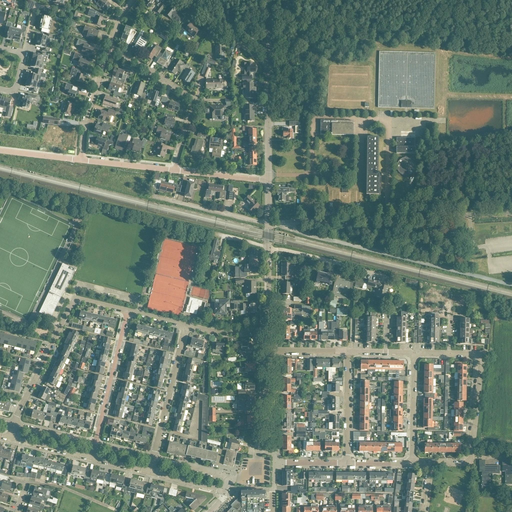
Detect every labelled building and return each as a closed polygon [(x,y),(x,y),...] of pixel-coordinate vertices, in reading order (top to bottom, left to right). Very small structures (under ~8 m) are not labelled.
[(14,5),(15,0),(2,0),(2,1),(9,4),(8,7),(14,9),(15,6),(14,5)] [(111,5),(107,2),(104,0),(100,0),(99,0),(95,0),(95,1),(95,3),(97,4),(96,5),(100,8),(101,7),(106,11),(111,5)] [(148,0),(145,5),(149,8),(155,1),(159,4),(157,6),(159,7),(156,11),(159,14),(165,6),(160,3),(162,0),(148,0)] [(171,6),(168,10),(164,14),(179,25),(185,17),(182,15),(181,16),(176,12),(177,11),(171,6)] [(103,15),(99,12),(98,11),(98,12),(90,9),(88,16),(96,19),(94,25),(100,27),(102,21),(103,21),(104,18),(102,18),(103,15)] [(41,25),(40,29),(42,29),(41,32),(47,34),(48,34),(52,19),(43,17),(42,21),(41,21),(40,25),(41,25)] [(13,40),(16,29),(11,27),(12,24),(7,22),(5,32),(8,33),(6,39),(13,40)] [(191,23),(186,29),(184,26),(179,32),(182,35),(185,31),(193,37),(199,30),(198,30),(190,24),(191,23)] [(25,37),(27,27),(22,26),(21,30),(16,29),(13,40),(20,42),(21,36),(25,37)] [(97,38),(98,35),(99,32),(85,27),(83,33),(88,35),(87,38),(94,40),(95,37),(97,38)] [(136,33),(131,29),(132,28),(128,27),(127,27),(126,27),(125,28),(125,29),(124,32),(123,35),(122,38),(121,39),(122,39),(122,40),(123,41),(125,42),(124,43),(128,45),(136,33)] [(135,40),(133,43),(137,45),(134,49),(137,50),(137,49),(141,51),(142,49),(143,49),(145,45),(147,42),(141,38),(143,35),(140,33),(135,40)] [(54,40),(55,36),(48,34),(47,34),(46,36),(38,35),(37,40),(48,43),(49,44),(50,39),(54,40)] [(47,49),(48,43),(37,40),(35,46),(43,48),(42,51),(48,52),(49,49),(47,49)] [(78,45),(77,46),(79,46),(84,48),(82,52),(87,53),(91,55),(94,48),(90,47),(86,46),(87,42),(81,40),(79,40),(78,45)] [(155,53),(158,55),(162,48),(157,45),(154,50),(150,48),(145,56),(151,60),(155,53)] [(225,46),(216,46),(216,60),(224,60),(224,52),(225,52),(225,46)] [(160,57),(159,59),(156,63),(163,67),(164,67),(167,69),(170,63),(168,62),(173,54),(166,50),(161,57),(160,57)] [(379,51),(378,108),(434,109),(436,53),(379,51)] [(46,53),(40,52),(39,55),(34,54),(32,60),(42,63),(44,56),(45,56),(46,53)] [(89,62),(88,61),(84,60),(85,56),(75,53),(73,61),(79,63),(78,67),(87,70),(89,62)] [(44,63),(42,63),(32,60),(30,67),(36,69),(35,72),(41,73),(44,63)] [(176,60),(169,71),(175,75),(179,69),(182,71),(183,69),(185,66),(176,60)] [(186,71),(181,79),(188,83),(191,79),(194,74),(187,70),(190,65),(187,64),(187,63),(185,66),(183,69),(186,71)] [(255,72),(255,65),(252,65),(252,64),(248,64),(248,76),(242,76),(242,80),(251,80),(251,76),(251,72),(255,72)] [(84,76),(83,75),(78,74),(79,70),(73,68),(70,75),(77,77),(75,81),(82,83),(84,76)] [(123,75),(124,71),(115,68),(112,76),(117,78),(116,80),(119,81),(124,83),(127,76),(123,75)] [(42,73),(41,73),(35,72),(34,75),(29,73),(27,80),(38,83),(40,83),(41,78),(45,79),(46,74),(42,73)] [(36,89),(38,83),(27,80),(25,87),(31,88),(30,92),(36,93),(37,89),(36,89)] [(222,80),(206,81),(206,88),(222,88),(226,88),(225,80),(222,81),(222,80)] [(122,89),(124,83),(119,81),(117,85),(111,83),(108,90),(118,93),(119,88),(122,89)] [(137,82),(135,87),(133,94),(141,96),(140,100),(144,101),(146,95),(142,93),(145,85),(137,82)] [(78,95),(79,92),(80,89),(67,84),(65,90),(69,92),(68,95),(75,97),(76,94),(78,95)] [(253,84),(248,84),(243,84),(243,89),(246,89),(246,99),(255,99),(255,89),(253,89),(253,84)] [(150,94),(149,95),(149,97),(148,100),(152,101),(151,105),(158,107),(160,100),(156,99),(158,93),(151,91),(150,94)] [(37,96),(27,94),(27,97),(23,96),(22,102),(23,103),(22,108),(28,110),(30,104),(32,99),(36,100),(37,96)] [(118,100),(110,97),(106,96),(103,104),(115,108),(118,100)] [(162,96),(161,101),(161,102),(169,104),(168,109),(178,112),(180,105),(167,101),(168,98),(162,96)] [(3,109),(2,111),(6,112),(5,117),(10,118),(13,107),(10,107),(11,101),(5,99),(3,109)] [(74,105),(69,103),(66,102),(62,114),(67,116),(68,115),(70,116),(72,112),(72,113),(74,109),(73,108),(74,105)] [(225,118),(225,106),(209,106),(209,109),(206,109),(206,110),(206,114),(209,114),(209,120),(215,120),(215,116),(221,116),(221,118),(221,119),(222,120),(223,120),(224,120),(225,119),(225,118)] [(253,106),(248,106),(244,106),(244,110),(245,110),(245,117),(247,117),(247,122),(252,122),(252,121),(254,121),(253,114),(253,112),(256,112),(256,106),(253,106)] [(116,112),(114,111),(109,110),(108,113),(101,111),(98,119),(109,123),(112,116),(114,117),(116,112)] [(171,115),(166,114),(164,114),(163,119),(165,120),(163,125),(173,128),(175,120),(170,119),(171,115)] [(60,120),(43,118),(42,124),(51,125),(59,126),(60,120)] [(353,121),(320,120),(320,124),(320,135),(330,135),(332,135),(353,135),(353,124),(353,121)] [(110,126),(108,125),(103,123),(102,127),(96,125),(94,133),(102,136),(104,131),(108,132),(110,126)] [(166,130),(161,128),(157,127),(156,133),(160,135),(159,139),(169,142),(171,135),(165,133),(166,130)] [(248,127),(243,127),(243,131),(246,131),(246,133),(248,133),(248,137),(256,137),(256,129),(248,130),(248,127)] [(60,130),(59,137),(63,138),(63,137),(69,138),(70,131),(60,130)] [(287,137),(287,138),(292,138),(293,130),(287,130),(287,132),(283,132),(283,137),(287,137)] [(128,146),(130,141),(131,136),(129,135),(126,134),(125,135),(119,134),(115,148),(123,151),(125,145),(128,146)] [(113,146),(114,143),(95,136),(93,141),(92,141),(91,144),(95,145),(103,148),(103,150),(107,151),(109,145),(111,145),(113,146)] [(381,195),(382,172),(378,172),(378,138),(374,137),(374,136),(370,136),(370,137),(367,137),(366,195),(381,195)] [(63,138),(61,147),(69,148),(70,138),(69,138),(63,137),(63,138)] [(256,145),(256,137),(248,137),(248,142),(244,142),(244,148),(253,147),(253,145),(256,145)] [(212,157),(220,158),(223,139),(210,138),(209,149),(213,150),(212,157)] [(396,138),(396,147),(396,154),(415,154),(415,147),(415,138),(396,138)] [(140,153),(143,142),(134,139),(132,144),(134,145),(132,151),(140,153)] [(203,142),(201,141),(196,140),(193,150),(192,149),(191,153),(201,156),(203,152),(200,151),(203,142)] [(164,158),(167,149),(164,148),(165,145),(158,143),(157,146),(158,146),(155,155),(164,158)] [(256,153),(254,153),(254,149),(243,149),(243,152),(248,152),(248,157),(246,157),(246,160),(256,160),(256,153)] [(404,158),(403,158),(401,159),(400,160),(399,161),(398,162),(398,163),(397,164),(397,165),(397,167),(397,169),(398,170),(398,171),(400,173),(401,174),(402,175),(403,175),(404,176),(406,176),(407,176),(408,175),(410,175),(411,174),(412,173),(413,172),(414,170),(415,167),(415,165),(414,164),(414,162),(412,160),(411,159),(409,159),(408,158),(406,158),(405,158),(404,158)] [(154,180),(152,189),(156,190),(159,190),(166,192),(168,183),(157,180),(155,180),(154,180)] [(181,186),(180,192),(185,194),(184,197),(191,198),(195,184),(188,182),(187,188),(181,186)] [(168,183),(166,192),(173,194),(175,188),(177,188),(176,192),(180,192),(181,186),(168,183)] [(278,191),(278,196),(279,196),(279,201),(288,201),(288,196),(286,196),(286,193),(289,193),(289,188),(291,188),(291,184),(286,184),(286,188),(281,188),(281,191),(278,191)] [(205,190),(204,198),(207,198),(211,199),(211,196),(215,197),(215,192),(216,186),(209,185),(208,191),(205,190)] [(216,186),(215,192),(219,193),(218,199),(225,200),(226,192),(223,192),(223,187),(216,186)] [(257,208),(259,206),(255,202),(254,202),(248,196),(245,200),(251,206),(248,209),(252,213),(253,213),(254,214),(257,210),(257,209),(258,208),(257,208)] [(208,250),(207,255),(215,257),(214,260),(219,261),(219,258),(221,253),(216,252),(219,241),(214,240),(213,245),(210,244),(209,249),(209,250),(208,250)] [(291,276),(291,264),(282,264),(282,276),(285,276),(285,280),(293,280),(293,276),(291,276)] [(239,268),(234,268),(234,278),(246,278),(248,277),(248,273),(251,273),(258,273),(258,267),(250,268),(250,265),(244,265),(239,265),(239,268)] [(63,290),(63,291),(69,280),(74,271),(74,270),(70,268),(70,269),(65,266),(53,290),(51,289),(39,313),(42,314),(43,314),(44,315),(51,318),(63,293),(62,293),(63,290)] [(318,272),(317,277),(316,283),(328,286),(331,277),(332,272),(328,271),(328,275),(318,272)] [(349,300),(353,282),(336,278),(332,296),(349,300)] [(367,285),(368,282),(357,279),(355,285),(363,287),(364,284),(367,285)] [(368,282),(367,285),(366,288),(370,289),(371,287),(376,288),(374,296),(385,299),(388,286),(390,287),(390,286),(368,280),(368,282)] [(246,283),(246,297),(248,297),(249,297),(250,296),(250,295),(250,294),(256,294),(256,282),(246,283)] [(283,283),(282,294),(290,295),(290,292),(292,292),(292,286),(290,286),(290,283),(283,283)] [(190,298),(188,306),(191,306),(189,313),(196,315),(199,306),(201,307),(202,301),(190,298)] [(215,300),(211,300),(211,310),(212,310),(212,307),(215,307),(215,309),(215,315),(226,315),(226,305),(226,303),(229,303),(229,305),(229,307),(229,300),(219,300),(215,300)] [(256,304),(251,304),(249,304),(241,304),(241,306),(241,311),(245,311),(245,315),(250,315),(250,313),(256,313),(256,312),(257,312),(257,310),(256,310),(256,304)] [(371,312),(366,312),(366,322),(378,323),(378,319),(376,319),(376,317),(375,317),(375,313),(376,313),(371,313),(371,312)] [(406,318),(403,318),(403,316),(406,316),(406,317),(407,316),(406,316),(408,314),(406,312),(412,313),(412,312),(405,312),(400,312),(401,312),(401,318),(397,318),(396,320),(394,320),(394,323),(406,323),(406,318)] [(430,319),(430,323),(441,324),(442,320),(439,320),(439,318),(438,318),(438,315),(428,315),(428,319),(430,319)] [(108,327),(110,319),(106,318),(104,317),(102,326),(102,327),(104,328),(104,326),(108,327)] [(334,341),(334,336),(334,334),(334,330),(336,330),(336,329),(336,321),(334,321),(334,322),(332,322),(332,323),(333,327),(331,327),(331,330),(328,330),(327,333),(327,340),(334,341)] [(327,340),(327,333),(328,330),(324,330),(324,327),(324,322),(319,322),(319,329),(321,330),(321,333),(321,340),(327,340)] [(296,333),(293,333),(293,334),(301,334),(301,333),(302,325),(298,325),(298,333),(296,333)] [(137,326),(134,336),(137,337),(138,334),(141,335),(143,327),(139,326),(137,326)] [(70,332),(67,339),(75,343),(78,337),(79,334),(73,331),(72,333),(70,332)] [(159,338),(159,341),(160,342),(161,340),(165,341),(167,332),(163,331),(163,332),(161,331),(159,338)] [(165,341),(163,346),(167,347),(168,342),(169,340),(171,341),(173,334),(170,334),(171,333),(167,332),(165,341)] [(4,334),(2,344),(4,344),(4,347),(7,348),(8,345),(10,337),(7,336),(7,335),(4,334)] [(111,341),(111,339),(100,336),(100,339),(103,340),(102,343),(110,345),(111,341)] [(10,337),(8,345),(15,347),(17,337),(14,337),(14,338),(10,337)] [(17,337),(15,347),(21,348),(23,340),(20,340),(20,338),(17,337)] [(196,348),(198,340),(194,339),(194,338),(190,337),(187,346),(196,348)] [(67,339),(65,344),(72,348),(75,343),(67,339)] [(21,348),(20,351),(24,352),(24,349),(28,350),(30,341),(27,340),(27,341),(24,340),(23,340),(21,348)] [(202,341),(198,340),(196,348),(199,349),(199,351),(203,352),(204,348),(202,348),(204,342),(202,341)] [(30,341),(28,350),(30,351),(30,353),(34,354),(37,342),(36,342),(36,344),(33,343),(33,341),(30,341)] [(240,343),(236,342),(236,345),(236,349),(242,349),(242,353),(247,353),(251,353),(256,353),(256,352),(256,350),(256,346),(247,346),(248,343),(240,343)] [(65,344),(63,348),(64,348),(63,350),(70,353),(72,348),(65,344)] [(213,344),(213,349),(212,352),(216,353),(216,354),(223,354),(223,351),(224,345),(213,344)] [(61,351),(59,355),(67,359),(70,353),(63,350),(63,352),(61,351)] [(136,358),(138,352),(129,350),(128,354),(130,354),(130,356),(136,358)] [(59,355),(58,358),(59,359),(58,361),(64,364),(67,359),(59,355)] [(31,361),(21,358),(20,365),(29,367),(30,364),(29,364),(29,361),(31,361)] [(329,369),(329,360),(323,360),(323,368),(326,368),(326,371),(329,371),(329,382),(332,382),(332,376),(332,373),(332,368),(332,369),(329,369)] [(332,360),(332,368),(332,373),(335,373),(335,368),(339,368),(342,368),(342,364),(339,364),(339,360),(332,360)] [(56,362),(54,366),(62,370),(64,364),(58,361),(57,363),(56,362)] [(255,365),(252,365),(252,361),(245,361),(245,368),(240,368),(240,373),(248,373),(248,372),(255,372),(255,368),(255,366),(255,365)] [(368,370),(368,361),(364,361),(361,361),(361,364),(358,364),(358,369),(361,370),(368,370)] [(134,370),(135,364),(127,362),(126,366),(127,366),(127,368),(134,370)] [(458,369),(457,373),(466,373),(466,369),(466,366),(461,366),(461,363),(455,363),(455,369),(458,369)] [(28,370),(29,367),(20,365),(19,368),(15,367),(14,370),(18,371),(18,372),(23,373),(27,374),(26,373),(27,370),(28,370)] [(54,366),(52,369),(54,370),(53,372),(59,375),(62,370),(54,366)] [(103,373),(104,369),(96,367),(95,371),(96,371),(96,373),(102,375),(103,373)] [(22,376),(23,373),(18,372),(18,371),(14,370),(13,377),(22,379),(23,376),(22,376)] [(50,373),(49,376),(56,380),(58,381),(59,381),(61,376),(60,375),(59,375),(53,372),(52,374),(50,373)] [(131,382),(132,376),(124,373),(123,377),(124,378),(124,380),(131,382)] [(49,376),(47,380),(48,381),(47,383),(50,384),(49,386),(53,388),(54,386),(56,387),(59,381),(58,381),(56,380),(49,376)] [(191,378),(183,376),(182,380),(183,380),(183,382),(190,384),(191,378)] [(21,382),(22,379),(13,377),(11,384),(19,386),(20,382),(21,382)] [(162,387),(162,383),(154,381),(153,385),(155,385),(154,387),(161,389),(161,387),(162,387)] [(9,383),(8,387),(10,388),(10,390),(19,393),(20,389),(18,389),(19,386),(11,384),(9,383)] [(241,391),(238,391),(238,395),(241,395),(246,395),(246,391),(247,390),(255,390),(255,384),(250,384),(246,384),(242,384),(241,384),(241,391)] [(67,395),(71,387),(68,386),(65,385),(61,393),(67,395)] [(283,386),(283,392),(288,392),(290,393),(290,394),(295,394),(295,392),(295,389),(291,389),(291,386),(283,386)] [(424,393),(425,393),(425,396),(434,396),(434,393),(433,393),(433,389),(433,386),(424,386),(424,390),(424,393)] [(44,387),(41,392),(50,397),(52,391),(44,387)] [(120,387),(119,393),(127,396),(129,390),(120,387)] [(63,403),(67,395),(61,393),(57,391),(55,394),(57,395),(55,399),(63,403)] [(50,397),(41,392),(38,398),(44,401),(47,402),(50,397)] [(97,398),(98,394),(89,392),(89,396),(86,395),(86,398),(90,399),(96,400),(97,398)] [(149,395),(148,398),(150,399),(149,401),(150,401),(157,403),(158,401),(159,397),(151,395),(149,395)] [(301,400),(301,395),(296,395),(296,397),(290,397),(290,396),(283,396),(283,403),(290,403),(293,403),(297,403),(297,400),(301,400)] [(424,403),(423,407),(432,407),(432,399),(434,399),(434,398),(437,398),(437,396),(434,396),(425,396),(425,399),(424,399),(424,400),(424,403)] [(239,398),(239,411),(252,411),(252,407),(254,407),(254,399),(252,399),(252,398),(239,398)] [(0,409),(9,412),(11,402),(0,399),(0,409)] [(72,401),(71,401),(71,400),(67,399),(66,399),(67,399),(65,404),(68,406),(73,407),(73,406),(71,405),(72,401)] [(117,399),(116,405),(124,407),(127,408),(130,409),(133,409),(134,407),(125,405),(126,401),(117,399)] [(208,401),(208,416),(209,416),(215,416),(216,416),(216,412),(220,412),(220,406),(214,406),(214,405),(212,405),(212,401),(208,401)] [(84,403),(83,407),(84,407),(83,410),(87,410),(93,412),(94,410),(95,406),(87,404),(84,403)] [(46,413),(47,411),(47,409),(48,405),(46,404),(45,408),(44,408),(43,413),(40,412),(38,419),(44,421),(46,413)] [(116,405),(114,411),(123,413),(124,407),(116,405)] [(328,411),(318,411),(318,414),(325,414),(329,414),(329,412),(339,412),(339,405),(329,405),(328,405),(328,411)] [(57,415),(55,421),(60,422),(59,422),(59,424),(63,425),(64,424),(66,424),(67,417),(62,416),(63,412),(64,407),(61,406),(60,408),(58,414),(57,415)] [(38,419),(40,412),(41,408),(38,407),(37,411),(33,410),(31,418),(38,419)] [(54,423),(57,415),(58,414),(47,411),(46,413),(44,421),(51,422),(54,423)] [(114,411),(114,415),(115,415),(115,417),(121,419),(123,414),(123,413),(114,411)] [(144,412),(143,418),(145,418),(153,420),(154,417),(154,415),(148,413),(144,412)] [(184,416),(176,414),(175,417),(176,418),(176,420),(183,422),(184,416)] [(141,421),(140,424),(151,426),(152,424),(153,420),(145,418),(144,422),(141,421)] [(423,427),(423,428),(428,428),(428,431),(435,431),(435,428),(432,428),(432,421),(423,420),(423,424),(423,427)] [(89,430),(91,423),(85,422),(83,430),(87,431),(87,429),(89,430)] [(181,427),(173,425),(172,429),(173,430),(173,432),(180,433),(181,427)] [(112,429),(110,435),(113,436),(112,437),(116,438),(118,430),(119,427),(115,427),(112,426),(112,429)] [(186,456),(188,446),(170,442),(171,437),(172,437),(172,435),(169,434),(166,446),(168,446),(167,453),(167,454),(167,452),(170,453),(169,454),(173,455),(174,454),(176,454),(175,456),(179,457),(180,455),(182,456),(181,457),(185,458),(186,456)] [(141,436),(139,444),(143,445),(144,443),(146,444),(147,437),(141,436)] [(239,445),(238,445),(239,442),(230,439),(229,443),(232,443),(230,450),(234,451),(238,452),(239,445)] [(303,444),(303,451),(313,451),(313,443),(309,443),(309,441),(307,441),(303,441),(303,444)] [(189,442),(188,446),(186,456),(196,458),(198,449),(195,448),(196,443),(189,442)] [(205,446),(199,444),(198,449),(196,458),(206,460),(208,451),(204,450),(205,446)] [(291,449),(291,444),(283,444),(283,451),(289,451),(289,454),(294,454),(294,449),(291,449)] [(219,449),(213,447),(212,452),(208,451),(206,460),(216,463),(219,449)] [(230,450),(223,448),(223,450),(224,450),(220,464),(223,464),(233,467),(237,452),(238,452),(234,451),(230,450)] [(19,458),(17,465),(20,466),(26,467),(26,466),(27,463),(29,455),(25,454),(25,456),(23,455),(22,459),(19,458)] [(33,465),(34,458),(32,458),(33,456),(29,455),(27,463),(26,466),(32,468),(33,465)] [(50,469),(52,461),(49,460),(48,461),(46,461),(45,468),(44,469),(46,470),(47,468),(50,469)] [(60,464),(58,464),(56,470),(62,472),(61,475),(65,476),(67,468),(64,467),(64,466),(65,464),(60,463),(60,464)] [(69,469),(68,475),(74,476),(74,474),(78,475),(80,467),(73,466),(72,469),(69,469)] [(482,472),(482,489),(487,489),(487,486),(488,486),(488,473),(491,473),(494,473),(499,473),(499,466),(485,466),(479,466),(479,472),(482,472)] [(509,466),(502,466),(502,472),(505,472),(505,484),(510,484),(511,484),(511,473),(511,466),(509,466)] [(80,467),(78,475),(84,477),(84,478),(87,479),(89,473),(85,472),(86,469),(80,467)] [(87,479),(87,482),(96,484),(97,480),(99,472),(92,470),(91,474),(89,473),(87,479)] [(283,473),(282,480),(293,480),(293,477),(290,477),(290,473),(290,470),(285,470),(285,473),(283,473)] [(99,472),(97,480),(103,481),(102,486),(106,486),(106,484),(108,478),(105,477),(105,474),(99,472)] [(365,473),(360,473),(360,481),(359,481),(359,483),(364,483),(364,488),(363,492),(367,492),(367,487),(367,481),(365,481),(365,473)] [(0,481),(0,482),(0,488),(1,488),(5,490),(10,491),(12,483),(7,481),(6,481),(7,477),(0,474),(0,481)] [(108,478),(106,484),(116,487),(116,485),(118,477),(112,475),(111,479),(108,478)] [(118,477),(116,485),(123,486),(122,488),(123,488),(125,489),(127,483),(124,482),(125,478),(118,477)] [(125,491),(131,493),(134,494),(136,489),(137,481),(131,480),(130,483),(127,483),(125,489),(125,491)] [(282,480),(282,486),(291,486),(291,490),(299,490),(299,486),(293,486),(293,480),(282,480)] [(134,494),(134,497),(136,497),(137,494),(144,495),(146,487),(143,486),(144,483),(137,481),(136,489),(134,494)] [(146,497),(145,499),(148,500),(149,497),(152,498),(153,493),(156,494),(158,486),(152,485),(151,484),(150,491),(147,490),(145,497),(146,497)] [(156,494),(155,498),(158,499),(158,498),(161,499),(161,500),(160,503),(163,503),(164,501),(164,499),(166,494),(162,494),(164,487),(164,488),(158,486),(156,494)] [(35,487),(33,494),(39,496),(38,499),(42,500),(47,502),(48,499),(45,498),(47,491),(45,490),(44,490),(45,487),(40,487),(39,488),(35,487)] [(3,490),(0,489),(0,501),(6,503),(8,495),(2,493),(3,490)] [(251,491),(247,491),(247,509),(246,511),(258,511),(259,509),(259,492),(254,491),(254,490),(251,490),(251,491)] [(238,498),(236,500),(242,506),(241,511),(246,511),(247,509),(247,491),(241,491),(241,492),(240,492),(240,498),(238,498)] [(186,497),(186,498),(187,498),(186,501),(193,503),(189,506),(190,507),(194,510),(205,499),(205,496),(187,492),(186,497)] [(32,497),(30,504),(36,506),(35,509),(38,510),(42,511),(44,505),(40,504),(42,500),(38,499),(32,497)] [(241,511),(242,506),(236,500),(231,506),(232,507),(227,511),(241,511)]
